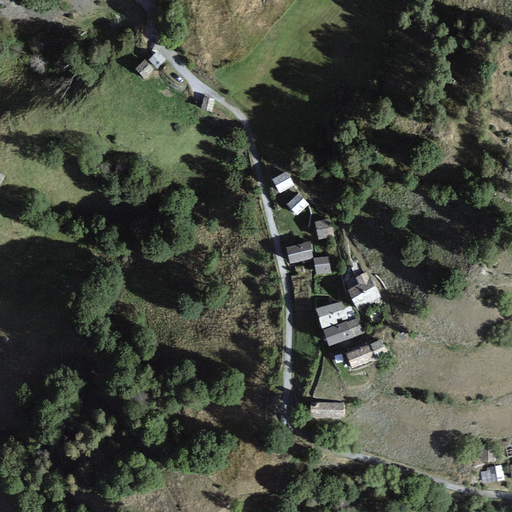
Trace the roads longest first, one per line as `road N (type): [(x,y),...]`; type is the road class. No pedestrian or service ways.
road 1 (unclassified): [(511,497),(448,489),(313,442),(288,411),(289,298),(246,128),(160,44),(142,0)]
road 2 (track): [(151,13),(0,13)]
